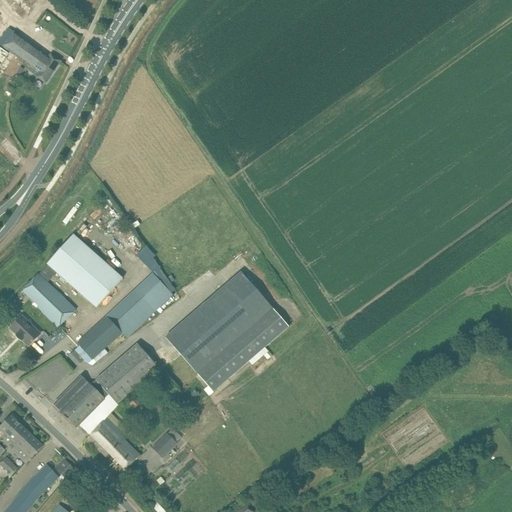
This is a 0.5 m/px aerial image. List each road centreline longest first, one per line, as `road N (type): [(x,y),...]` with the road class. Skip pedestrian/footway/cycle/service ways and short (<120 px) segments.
road 1 (primary): [(29,187),(136,0)]
road 2 (unclassified): [(130,511),(0,384)]
